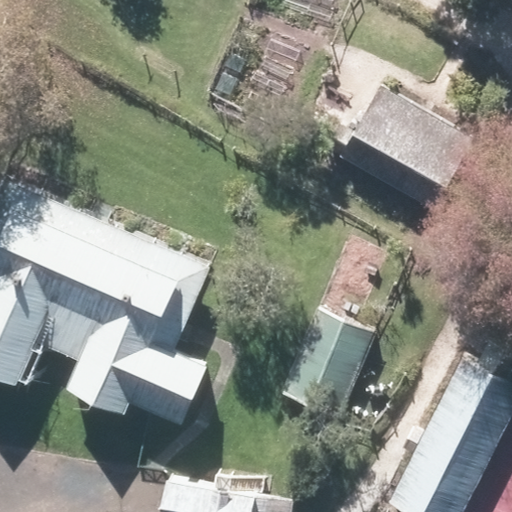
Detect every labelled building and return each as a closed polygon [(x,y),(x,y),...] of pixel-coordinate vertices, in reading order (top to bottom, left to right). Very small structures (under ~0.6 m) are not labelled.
[(464,137),(363,86),(331,149),(433,200),(464,137)] [(210,262),(4,177),(0,186),(0,380),(13,386),(17,378),(26,383),(41,348),(76,361),(65,388),(124,414),(129,404),(181,425),(208,363),(176,351),(210,262)] [(373,324),(314,302),(278,394),(337,417),(373,324)] [(467,511),(511,429),(511,379),(468,356),(392,498),(418,511),(467,511)] [(290,511),(293,498),(164,479),(159,511),(290,511)]
